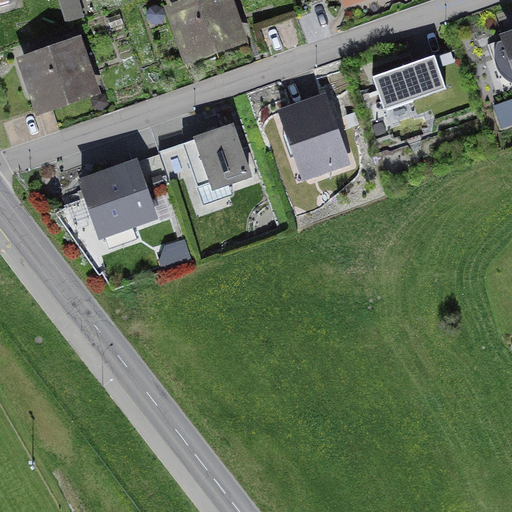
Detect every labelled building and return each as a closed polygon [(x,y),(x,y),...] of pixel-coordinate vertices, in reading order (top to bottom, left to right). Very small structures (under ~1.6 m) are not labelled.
[(23,0),(0,0),(0,20),(27,13),(23,0)] [(231,0),(204,0),(165,13),(185,72),(248,51),(231,0)] [(340,0),(346,16),(391,0),(340,0)] [(511,42),(502,46),(511,75),(511,42)] [(82,47),(18,68),(37,122),(100,101),(82,47)] [(437,61),(379,84),(389,118),(450,97),(437,61)] [(328,102),(278,119),(305,197),(354,180),(328,102)] [(237,134),(186,151),(204,198),(251,183),(237,134)] [(139,166),(76,187),(98,251),(161,230),(139,166)]
